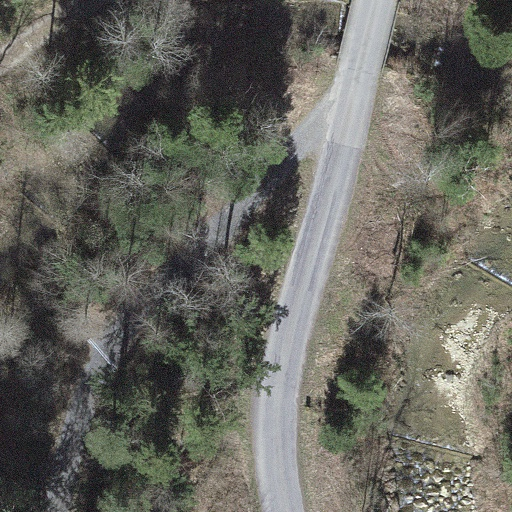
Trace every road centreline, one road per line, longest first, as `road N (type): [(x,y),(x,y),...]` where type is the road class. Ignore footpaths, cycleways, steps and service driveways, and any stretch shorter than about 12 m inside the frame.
road 1 (track): [(364,87),(144,291),(114,360),(69,511)]
road 2 (unclassified): [(376,0),(364,87),(295,308),(278,416),(299,511)]
